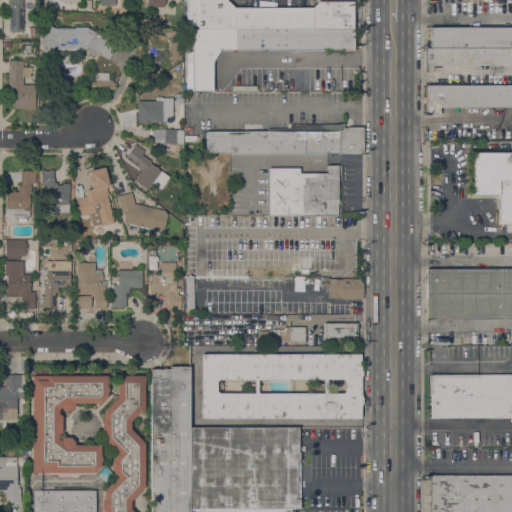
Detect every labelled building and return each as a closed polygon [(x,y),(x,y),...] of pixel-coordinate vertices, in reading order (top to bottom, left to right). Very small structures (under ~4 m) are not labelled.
[(7,0),(22,0),(23,31),(9,32),(7,0)] [(214,0),(214,30),(192,30),(192,29),(198,29),(198,25),(185,25),(185,0),(214,0)] [(214,30),(214,0),(226,0),(234,7),(312,7),(318,1),(319,0),(355,0),(354,30),(214,30)] [(117,45),(108,59),(98,53),(96,55),(94,56),(91,56),(89,55),(88,54),(87,51),(83,48),(80,50),(57,51),(53,58),(43,52),(44,50),(40,48),(40,37),(43,37),(49,25),(55,28),(75,28),(75,27),(87,27),(117,45)] [(511,47),(430,48),(430,27),(511,27),(511,47)] [(354,51),(339,51),(220,50),(213,61),(212,90),(191,90),(192,30),(214,30),(354,30),(354,51)] [(171,46),(171,37),(165,37),(165,32),(170,32),(170,31),(182,31),(182,46),(181,46),(181,60),(171,60),(171,46)] [(511,63),(426,64),(426,48),(430,48),(511,47),(511,63)] [(23,77),(23,85),(35,85),(35,109),(15,108),(15,106),(11,106),(11,90),(7,90),(8,60),(23,61),(23,66),(32,67),(32,72),(28,77),(23,77)] [(92,89),(92,82),(96,82),(96,80),(95,81),(95,73),(108,73),(108,80),(113,80),(113,82),(114,82),(116,85),(114,86),(112,89),(92,89)] [(511,106),(439,106),(439,113),(426,113),(426,85),(511,85),(511,106)] [(156,96),(161,96),(161,97),(172,97),(172,122),(138,123),(137,101),(156,101),(156,96)] [(363,127),(363,152),(205,153),(205,131),(267,131),(267,128),(288,128),(290,124),(332,124),(337,124),(343,123),(344,124),(343,127),(362,127),(363,127)] [(183,130),(182,144),(162,143),(162,142),(151,142),(151,129),(183,130)] [(135,143),(145,149),(141,154),(151,161),(150,162),(169,177),(155,196),(133,179),(134,178),(135,178),(141,170),(136,167),(138,164),(126,155),(135,143)] [(472,194),(472,152),(511,152),(511,232),(506,232),(506,224),(498,224),(499,194),(494,194),(494,196),(479,196),(479,194),(472,194)] [(269,215),(269,168),(299,168),(299,173),(327,173),(327,165),(337,165),(338,214),(269,215)] [(81,216),(76,199),(86,196),(85,190),(91,188),(87,173),(89,172),(88,171),(104,167),(109,186),(106,187),(108,194),(106,195),(114,223),(101,226),(100,224),(91,227),(88,214),(81,216)] [(45,187),(43,187),(43,183),(40,183),(40,169),(44,169),(44,171),(49,171),(49,169),(53,169),(53,179),(54,179),(54,182),(57,182),(57,185),(62,185),(62,183),(69,183),(69,192),(68,192),(68,212),(53,212),(53,204),(45,204),(45,187)] [(5,190),(8,190),(8,191),(12,191),(12,190),(15,190),(15,191),(17,191),(17,185),(20,185),(20,170),(35,170),(35,183),(31,183),(30,194),(29,194),(29,217),(26,217),(26,221),(18,221),(18,217),(5,217),(5,190)] [(163,232),(123,222),(124,221),(123,221),(125,211),(121,212),(119,201),(118,201),(116,195),(131,192),(134,203),(164,210),(167,214),(163,232)] [(5,249),(2,249),(2,246),(5,246),(5,240),(25,240),(25,245),(27,245),(27,249),(25,249),(25,255),(19,255),(19,259),(5,259),(5,249)] [(46,260),(70,260),(70,270),(69,270),(69,288),(67,288),(67,286),(62,286),(62,288),(60,288),(60,286),(57,286),(57,292),(54,292),(54,307),(39,307),(39,295),(44,295),(44,284),(46,284),(46,260)] [(4,296),(4,290),(5,290),(5,286),(7,286),(7,275),(4,275),(4,261),(22,261),(22,274),(30,274),(30,291),(35,291),(35,309),(22,309),(22,299),(21,299),(21,296),(4,296)] [(161,262),(175,262),(176,277),(183,277),(183,285),(176,285),(176,287),(180,287),(180,292),(177,292),(177,295),(180,295),(181,308),(167,309),(167,298),(167,296),(164,296),(164,293),(159,293),(159,295),(149,295),(149,282),(152,282),(152,274),(159,274),(161,269),(161,262)] [(344,269),(344,262),(310,263),(310,270),(344,269)] [(77,308),(77,295),(90,295),(90,292),(84,292),(84,294),(77,294),(77,282),(78,282),(78,263),(95,263),(95,273),(102,273),(102,274),(106,274),(106,281),(102,281),(102,282),(103,282),(103,285),(105,285),(105,295),(106,295),(106,308),(93,308),(93,307),(91,307),(91,308),(77,308)] [(511,269),(511,319),(426,319),(426,269),(511,269)] [(141,270),(141,287),(135,287),(135,289),(128,289),(128,292),(125,292),(126,307),(111,307),(111,295),(112,295),(112,284),(117,284),(117,270),(141,270)] [(328,278),(362,279),(361,299),(341,299),(341,298),(328,298),(328,287),(320,287),(320,278),(320,277),(328,277),(328,278)] [(357,323),(357,346),(355,346),(355,344),(324,344),(324,345),(317,345),(317,336),(324,336),(324,322),(357,323)] [(305,327),(304,342),(284,341),(284,343),(270,343),(270,344),(257,344),(257,330),(269,330),(269,328),(283,329),(284,327),(305,327)] [(202,418),(202,354),(360,354),(360,418),(202,418)] [(189,511),(150,511),(150,369),(170,369),(170,366),(189,366),(189,428),(189,509),(189,511)] [(0,419),(0,386),(5,386),(5,374),(25,374),(25,398),(17,398),(17,419),(0,419)] [(511,374),(511,418),(430,418),(430,374),(511,374)] [(50,472),(50,473),(31,473),(32,375),(46,375),(107,375),(107,386),(109,387),(109,391),(107,392),(107,397),(101,403),(75,403),(75,406),(70,411),(64,411),(61,408),(58,409),(58,414),(60,414),(62,416),(61,432),(60,434),(59,434),(59,438),(61,440),(64,437),(70,437),(74,442),(74,445),(100,445),(100,455),(102,456),(102,460),(101,462),(100,467),(95,472),(50,472)] [(144,375),(144,408),(144,411),(141,413),(138,413),(130,421),(131,429),(144,443),(144,487),(131,500),(130,509),(133,511),(103,511),(104,511),(102,509),(101,500),(104,498),(103,490),(117,477),(113,473),(113,471),(111,469),(111,461),(113,459),(113,456),(117,452),(103,439),(104,431),(102,429),(101,420),(104,419),(103,410),(117,396),(117,375),(144,375)] [(189,428),(297,428),(297,452),(300,452),(300,499),(299,499),(299,508),(293,508),(293,509),(189,509),(189,428)] [(0,457),(16,457),(16,465),(16,484),(17,484),(17,488),(20,488),(20,502),(5,502),(5,490),(0,490),(0,457)] [(511,475),(511,511),(430,511),(430,475),(511,475)] [(33,511),(33,490),(95,490),(95,511),(33,511)]
